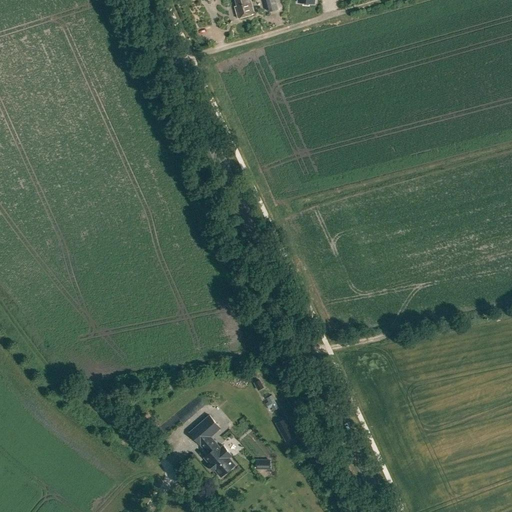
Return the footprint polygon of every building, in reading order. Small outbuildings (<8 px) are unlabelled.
[(235,6),(238,18),(254,14),(250,0),(235,0),(237,6),(235,6)] [(265,0),(268,11),(276,8),(273,0),(265,0)] [(254,383),(258,390),(264,387),(260,380),(254,383)] [(208,454),(204,457),(221,477),(235,465),(229,458),(232,455),(223,445),(220,448),(211,436),(221,428),(209,415),(189,433),(200,446),(201,445),(208,454)] [(296,436),(286,418),(276,423),(286,441),(296,436)] [(258,468),(270,469),(270,460),(258,460),(258,468)]
